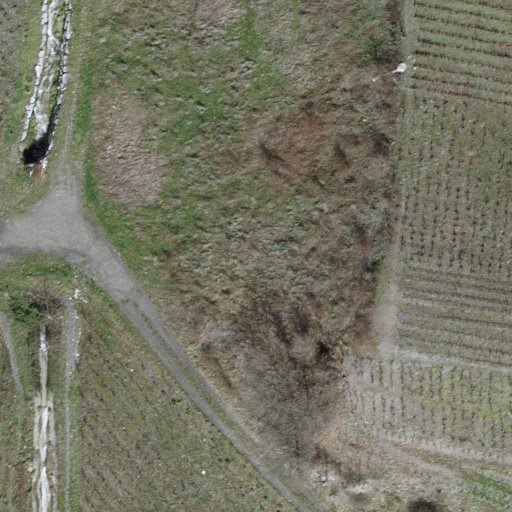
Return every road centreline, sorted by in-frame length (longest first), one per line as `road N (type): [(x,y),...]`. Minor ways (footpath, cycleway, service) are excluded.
road 1 (track): [(0,245),(21,233),(65,232),(112,270),(189,377),(315,511)]
road 2 (track): [(69,511),(63,460),(71,304),(63,293),(21,284),(0,253)]
road 3 (track): [(78,243),(86,0)]
road 4 (track): [(21,511),(20,378),(0,315)]
